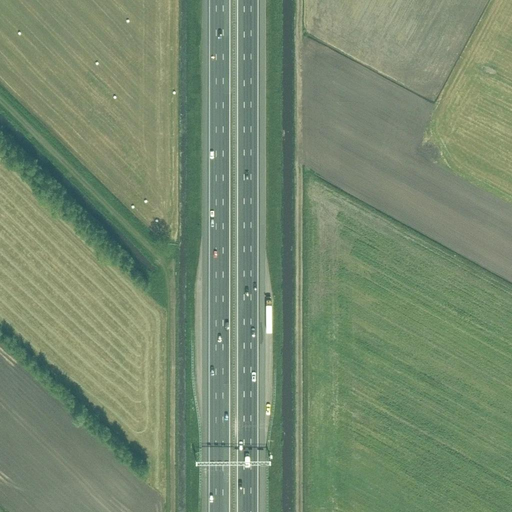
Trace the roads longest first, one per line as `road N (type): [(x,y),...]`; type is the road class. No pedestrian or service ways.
road 1 (motorway): [(218,0),(218,511)]
road 2 (motorway): [(252,511),(252,0)]
road 3 (track): [(0,102),(167,271),(167,511)]
